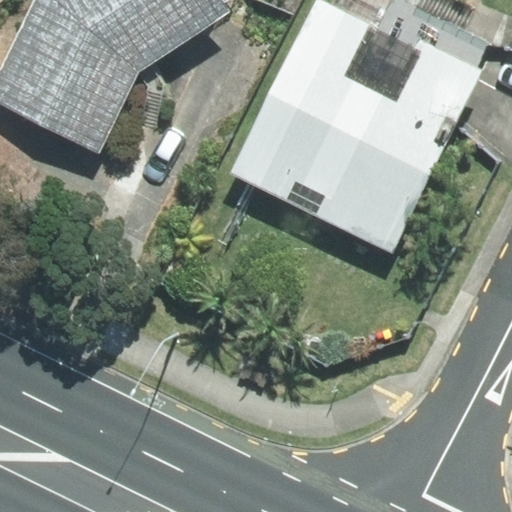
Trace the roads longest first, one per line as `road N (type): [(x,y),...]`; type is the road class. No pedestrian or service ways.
road 1 (residential): [(511,313),(410,511)]
road 2 (primary): [(133,511),(0,451)]
